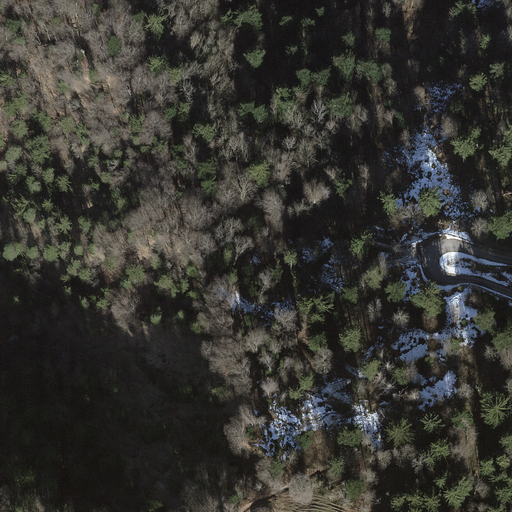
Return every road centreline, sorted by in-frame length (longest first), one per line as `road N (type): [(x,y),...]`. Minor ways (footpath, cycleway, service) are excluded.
road 1 (track): [(434,255),(334,236),(311,217),(221,181),(178,119),(137,0)]
road 2 (unclassified): [(511,261),(462,246),(432,259),(441,276),(511,294)]
